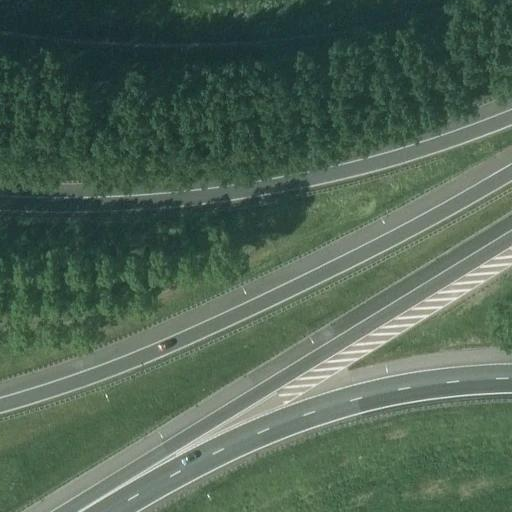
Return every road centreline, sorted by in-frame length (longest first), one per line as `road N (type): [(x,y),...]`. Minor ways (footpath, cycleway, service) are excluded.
road 1 (motorway): [(511,172),(245,312),(0,407)]
road 2 (motorway): [(511,116),(344,173),(209,200),(0,205)]
road 3 (motorway): [(511,237),(273,382),(91,511)]
road 4 (motorway): [(511,386),(393,395),(288,420),(179,465),(94,511)]
